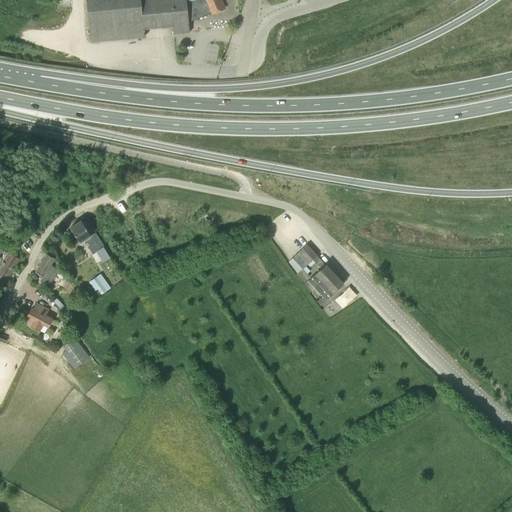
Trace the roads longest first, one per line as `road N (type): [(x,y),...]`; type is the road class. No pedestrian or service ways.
road 1 (trunk): [(0,109),(387,187),(511,191)]
road 2 (trunk): [(0,95),(166,124),(250,127),(387,122),(511,102)]
road 3 (trunk): [(511,78),(380,100),(253,105),(161,100),(0,74)]
road 4 (trunk): [(490,0),(397,50),(286,82),(201,88),(0,71)]
road 5 (unclassified): [(0,318),(55,223),(134,187),(171,180),(282,204),(302,216)]
road 6 (unclassified): [(511,424),(302,216)]
